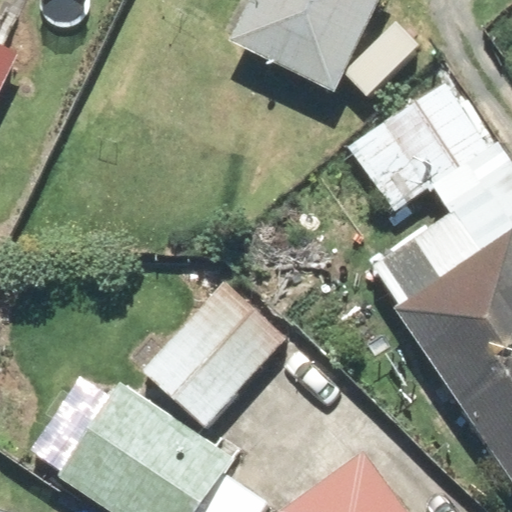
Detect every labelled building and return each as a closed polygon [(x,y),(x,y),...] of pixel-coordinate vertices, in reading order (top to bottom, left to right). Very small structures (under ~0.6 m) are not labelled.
[(261,0),(239,47),(345,97),(390,0),(261,0)] [(448,86),(356,149),(402,218),(495,155),(448,86)] [(511,242),(487,259),(456,213),(348,285),(375,325),(400,308),(511,476),(511,242)] [(0,258),(1,259),(16,225),(0,218),(0,258)] [(232,478),(244,461),(131,382),(119,399),(95,382),(43,456),(72,476),(66,485),(105,511),(266,511),(271,505),(232,478)] [(409,511),(369,458),(296,511),(409,511)]
